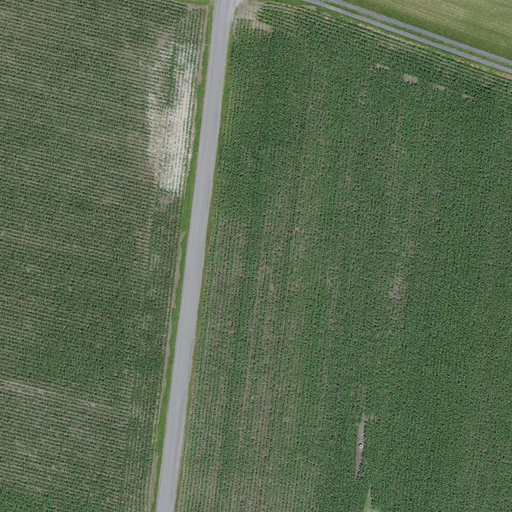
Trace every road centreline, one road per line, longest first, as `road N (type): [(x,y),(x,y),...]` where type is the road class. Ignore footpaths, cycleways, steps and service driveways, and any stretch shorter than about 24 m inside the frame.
road 1 (unclassified): [(170,511),(230,0)]
road 2 (track): [(319,0),(511,64)]
